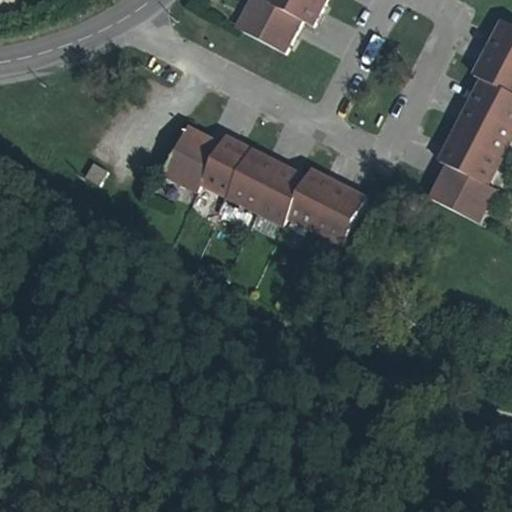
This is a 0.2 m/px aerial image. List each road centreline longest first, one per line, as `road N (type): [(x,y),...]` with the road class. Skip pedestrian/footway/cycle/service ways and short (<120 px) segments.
road 1 (track): [(0,162),(41,201),(339,367),(511,412)]
road 2 (residential): [(321,127),(385,157),(453,18),(417,0)]
road 3 (residential): [(127,20),(321,127)]
road 4 (residential): [(389,0),(321,127)]
road 5 (tertiary): [(0,60),(47,54),(127,20)]
